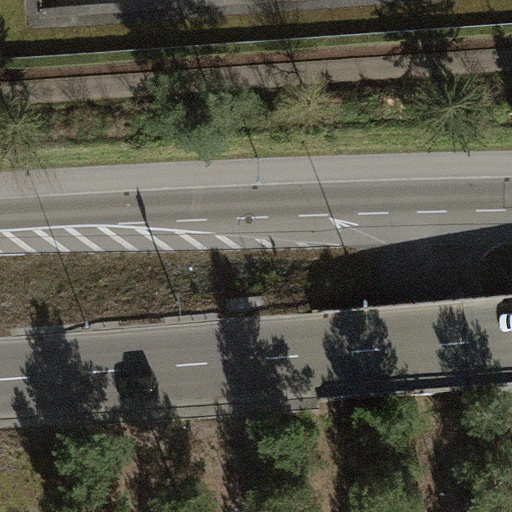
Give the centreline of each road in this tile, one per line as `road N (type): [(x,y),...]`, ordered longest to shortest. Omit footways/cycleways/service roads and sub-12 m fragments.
road 1 (primary): [(511,340),(0,380)]
road 2 (primary): [(511,208),(0,215)]
